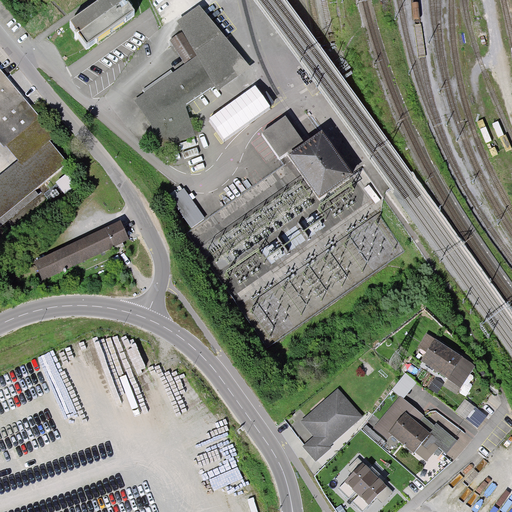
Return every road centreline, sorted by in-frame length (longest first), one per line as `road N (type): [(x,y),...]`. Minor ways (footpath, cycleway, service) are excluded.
road 1 (residential): [(146,317),(162,268),(149,228),(92,142),(0,33)]
road 2 (unclassified): [(293,511),(281,466),(234,393),(193,347),(146,317)]
road 3 (unknown): [(216,153),(239,140),(271,93),(207,0)]
road 4 (residential): [(404,511),(473,449),(505,402)]
road 5 (unclassified): [(0,324),(74,305),(146,317)]
